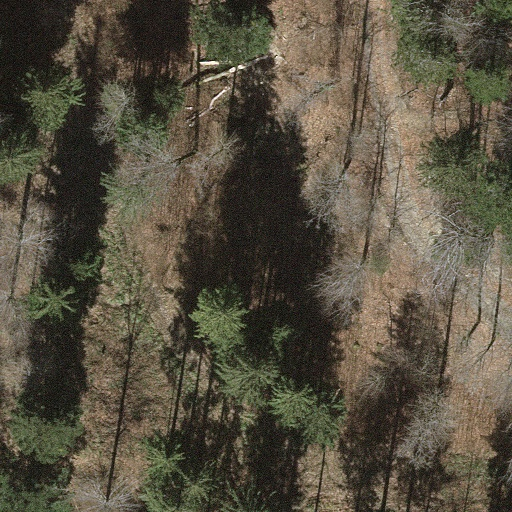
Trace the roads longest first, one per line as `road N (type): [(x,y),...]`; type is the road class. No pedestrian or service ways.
road 1 (track): [(511,460),(341,456),(246,411),(122,284),(76,0)]
road 2 (track): [(511,325),(406,231),(379,112),(377,0)]
